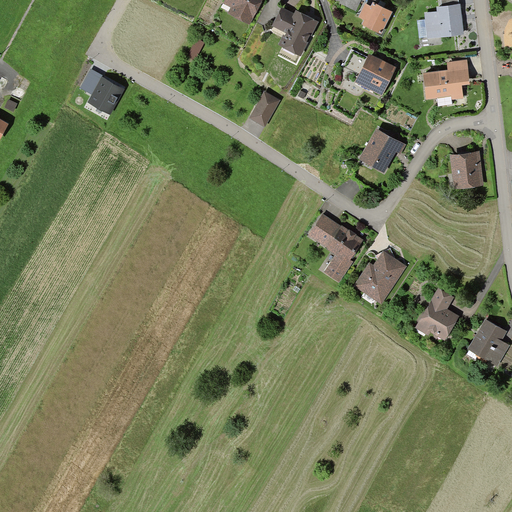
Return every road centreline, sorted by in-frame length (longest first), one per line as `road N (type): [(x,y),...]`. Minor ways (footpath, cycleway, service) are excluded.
road 1 (residential): [(123,0),(106,28),(116,63),(361,211),(389,205),(444,129),(494,118)]
road 2 (residential): [(511,260),(494,118)]
